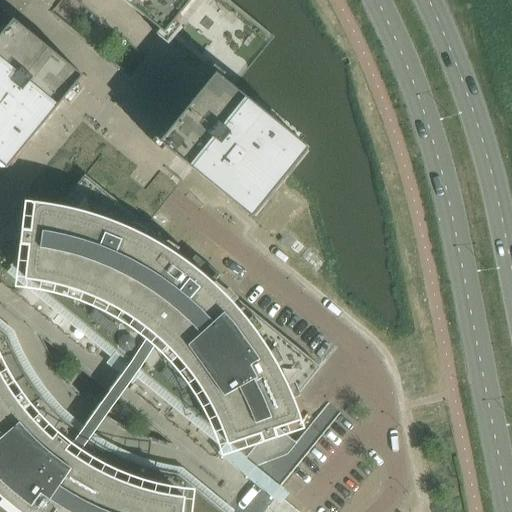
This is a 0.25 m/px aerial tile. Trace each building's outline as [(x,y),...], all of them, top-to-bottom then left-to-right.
[(121,0),(167,37),(197,0),(121,0)] [(234,87),(274,37),(228,0),(205,0),(174,38),(234,87)] [(0,182),(64,106),(86,78),(16,22),(0,41),(0,182)] [(305,146),(233,88),(218,76),(209,87),(193,106),(171,133),(172,133),(163,144),(206,180),(249,216),(305,146)] [(321,368),(215,282),(220,276),(208,266),(196,256),(191,262),(164,240),(85,176),(59,209),(37,205),(33,234),(25,233),(23,246),(28,246),(11,267),(118,354),(117,356),(117,357),(117,359),(117,361),(118,362),(119,363),(121,364),(122,364),(124,365),(125,364),(127,364),(128,363),(137,370),(247,460),(264,439),(265,443),(277,439),(275,431),(303,422),(295,401),(321,368)] [(0,328),(0,511),(224,511),(180,476),(161,471),(152,469),(143,466),(134,463),(125,459),(116,455),(108,450),(99,445),(91,440),(90,439),(83,434),(82,433),(76,429),(68,422),(61,416),(55,409),(48,402),(42,394),(36,387),(31,379),(26,371),(21,362),(16,354),(12,345),(9,336),(0,328)] [(137,370),(128,363),(79,431),(83,434),(88,437),(137,370)]
